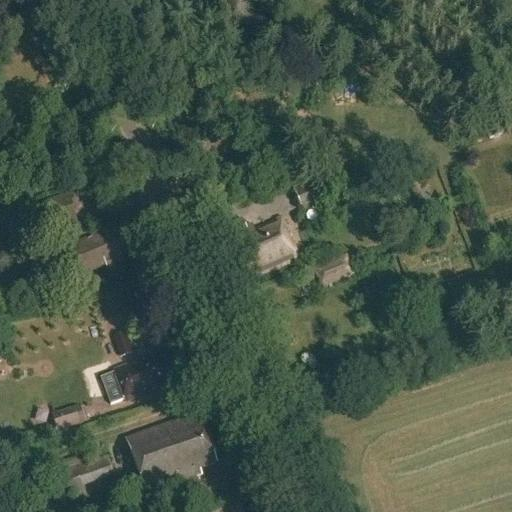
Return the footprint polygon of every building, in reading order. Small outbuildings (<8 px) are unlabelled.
[(255,143),(256,164),(270,163),(268,142),(255,143)] [(311,172),(288,180),(301,212),(325,203),(311,172)] [(25,212),(32,238),(77,225),(73,211),(76,210),(72,196),(47,202),(47,205),(25,212)] [(251,226),(243,230),(241,224),(227,230),(231,239),(226,241),(242,279),(293,257),(277,220),(253,230),(251,226)] [(127,252),(115,225),(99,232),(100,234),(59,251),(72,281),(105,267),(108,273),(124,266),(119,255),(127,252)] [(352,275),(344,257),(313,271),(321,289),(352,275)] [(113,339),(120,359),(133,354),(126,335),(113,339)] [(160,362),(157,355),(113,372),(125,404),(169,387),(167,380),(172,378),(165,360),(160,362)] [(52,416),(58,438),(70,434),(68,430),(84,425),(79,408),(52,416)] [(218,464),(199,413),(125,440),(146,495),(185,483),(189,492),(191,491),(195,502),(204,499),(200,486),(198,487),(195,479),(203,476),(201,471),(218,464)] [(0,443),(0,458),(54,442),(50,429),(0,443)] [(106,458),(100,460),(97,452),(58,466),(66,491),(112,475),(106,458)]
